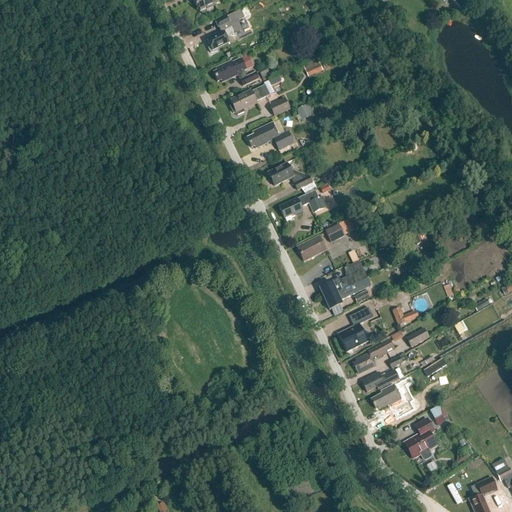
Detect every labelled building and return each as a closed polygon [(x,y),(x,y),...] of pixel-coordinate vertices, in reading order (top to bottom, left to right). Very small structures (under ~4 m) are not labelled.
[(198,7),(200,12),(207,9),(207,10),(214,7),(214,5),(218,3),(216,0),(194,0),(193,1),(196,7),(198,7)] [(470,0),(450,0),(461,10),(470,0)] [(241,18),(238,12),(215,23),(218,30),(241,18)] [(208,48),(210,53),(218,52),(217,49),(228,43),(226,38),(235,34),(232,27),(225,30),(226,32),(223,33),(223,32),(206,40),(209,47),(208,48)] [(401,46),(410,45),(410,38),(401,39),(401,46)] [(221,83),(237,75),(242,87),(258,79),(255,73),(246,77),(243,71),(246,70),(241,59),(232,63),(232,61),(215,68),(216,72),(213,73),(217,82),(220,80),(221,83)] [(303,68),(308,78),(322,72),(317,61),(303,68)] [(420,82),(429,79),(427,72),(418,74),(420,82)] [(230,101),(233,106),(230,107),(233,114),(236,113),(236,114),(237,113),(238,116),(244,113),(243,111),(256,104),(256,103),(269,96),(265,87),(251,93),(250,92),(230,101)] [(436,104),(444,101),(441,94),(433,98),(436,104)] [(270,107),(274,117),(289,111),(285,100),(270,107)] [(298,113),(302,122),(312,117),(308,108),(298,113)] [(274,143),(278,152),(293,144),(288,132),(279,137),(272,123),(252,133),(253,135),(246,139),(251,148),(254,147),(255,149),(269,143),(270,144),(274,143)] [(293,184),(297,191),(311,184),(308,177),(304,179),(303,176),(292,172),(290,173),(286,164),(267,174),(274,187),(291,178),(294,184),(293,184)] [(328,173),(331,178),(342,173),(339,167),(328,173)] [(319,189),(323,195),(330,191),(326,185),(319,189)] [(323,209),(318,199),(309,203),(306,196),(297,200),(279,208),(284,219),(291,216),(292,217),(302,212),(300,208),(309,204),(313,213),(323,209)] [(344,236),(338,225),(324,232),(330,243),(344,236)] [(412,236),(416,245),(421,243),(417,233),(412,236)] [(306,258),(307,261),(326,251),(318,237),(307,242),(309,245),(298,251),(303,259),(306,258)] [(331,284),(319,290),(324,300),(337,294),(363,280),(359,273),(340,282),(339,279),(331,283),(331,284)] [(337,294),(324,300),(329,311),(342,305),(340,302),(346,299),(345,296),(352,293),(349,288),(363,281),(363,280),(337,294)] [(500,290),(504,296),(508,294),(506,290),(511,287),(509,285),(500,290)] [(366,292),(353,298),(356,305),(369,299),(366,292)] [(473,307),(477,313),(490,306),(486,299),(473,307)] [(408,322),(403,308),(393,312),(398,326),(408,322)] [(358,326),(359,326),(373,319),(368,309),(349,318),(354,328),(358,326)] [(338,336),(346,354),(367,343),(359,326),(358,326),(338,336)] [(424,330),(406,340),(411,349),(429,339),(424,330)] [(361,373),(362,375),(376,367),(373,361),(395,349),(390,339),(368,351),(369,352),(367,353),(368,355),(356,362),(357,364),(353,366),(358,374),(361,373)] [(388,364),(391,370),(407,362),(404,356),(388,364)] [(378,374),(364,381),(365,383),(362,384),(367,394),(376,389),(378,391),(390,386),(389,386),(399,381),(394,372),(381,379),(378,374)] [(412,375),(404,378),(409,390),(407,391),(409,397),(419,393),(412,375)] [(378,408),(379,411),(387,406),(388,408),(401,400),(393,386),(380,393),(381,395),(370,401),(375,410),(378,408)] [(423,415),(433,419),(437,427),(444,423),(441,417),(439,406),(423,415)] [(423,461),(425,461),(430,458),(431,456),(428,451),(436,447),(429,435),(433,433),(426,420),(415,426),(419,435),(404,444),(413,460),(420,456),(423,461)] [(510,488),(511,492),(511,475),(511,476),(508,468),(507,469),(502,458),(490,463),(495,474),(499,482),(502,480),(506,489),(510,488)] [(471,488),(475,497),(468,500),(473,511),(488,511),(482,497),(496,491),(491,480),(471,488)]
